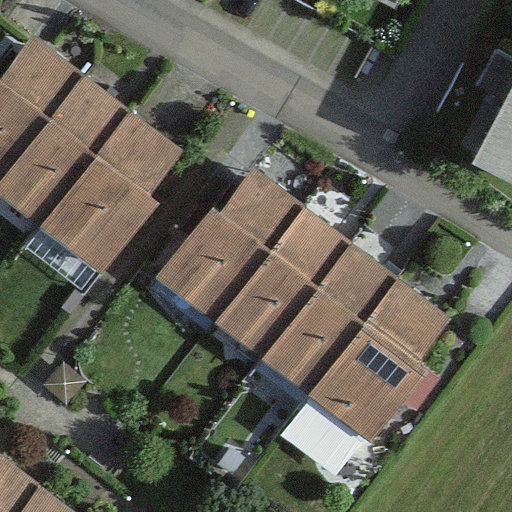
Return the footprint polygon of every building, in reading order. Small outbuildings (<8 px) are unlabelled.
[(361,0),(393,16),(401,0),(361,0)] [(0,68),(0,183),(82,78),(26,35),(0,68)] [(0,197),(40,228),(128,114),(82,78),(0,183),(0,197)] [(511,188),(511,88),(472,168),(511,188)] [(128,114),(40,228),(97,273),(186,159),(128,114)] [(159,283),(212,323),(301,206),(249,166),(159,283)] [(260,359),(349,243),(301,206),(212,323),(260,359)] [(260,359),(308,396),(397,279),(349,243),(260,359)] [(451,320),(397,279),(308,396),(362,436),(451,320)] [(0,511),(13,511),(32,488),(0,463),(0,511)] [(62,511),(32,488),(13,511),(62,511)]
